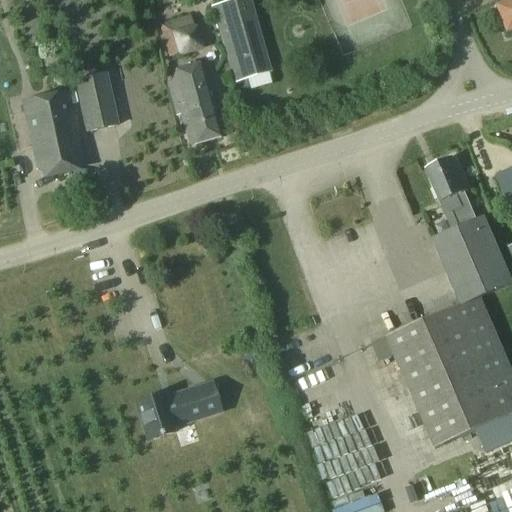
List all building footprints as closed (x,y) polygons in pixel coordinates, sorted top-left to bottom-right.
[(250,91),(271,85),(246,0),(244,0),(212,9),(234,83),(247,79),(250,91)] [(318,0),(297,0),(301,10),(319,3),(318,0)] [(511,0),(496,7),(506,33),(511,30),(511,0)] [(169,59),(180,56),(180,57),(205,51),(198,25),(194,26),(192,17),(160,25),(169,59)] [(218,113),(207,73),(168,84),(176,113),(177,117),(182,116),(190,147),(225,138),(218,113)] [(77,85),(83,113),(88,135),(117,128),(115,118),(114,113),(107,79),(77,85)] [(22,103),(24,113),(37,171),(82,162),(72,113),(68,93),(22,103)] [(454,159),(426,170),(428,170),(447,213),(454,211),(461,227),(480,218),(454,159)] [(511,205),(511,169),(495,177),(510,207),(511,205)] [(432,241),(462,307),(387,339),(435,451),(476,433),(511,417),(511,369),(482,300),(511,287),(511,279),(485,217),(432,241)] [(494,303),(485,307),(494,323),(502,320),(494,303)] [(165,390),(133,402),(148,443),(178,432),(177,428),(226,413),(215,380),(166,395),(165,390)] [(511,443),(511,417),(476,433),(486,455),(511,443)]
